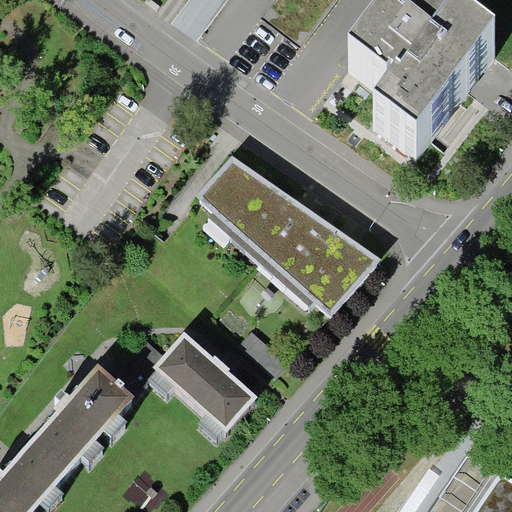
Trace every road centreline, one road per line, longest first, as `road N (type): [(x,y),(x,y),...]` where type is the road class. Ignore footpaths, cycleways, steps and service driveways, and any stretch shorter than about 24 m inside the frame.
road 1 (residential): [(103,0),(247,112),(465,257)]
road 2 (tertiary): [(230,511),(465,257)]
